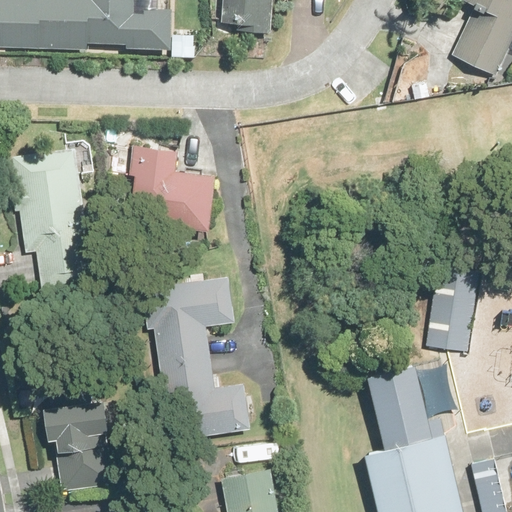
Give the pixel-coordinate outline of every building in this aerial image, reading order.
[(0,0),(0,46),(172,52),(172,58),(196,59),(197,37),(173,36),(174,11),(136,9),(136,0),(0,0)] [(257,31),(275,32),(276,0),(223,0),(223,23),(257,25),(257,31)] [(511,45),(511,0),(466,0),(477,5),(454,55),(498,75),(511,45)] [(27,158),(16,159),(19,188),(13,189),(16,212),(22,212),(27,251),(38,250),(43,293),(94,287),(77,146),(27,152),(27,158)] [(178,148),(134,147),(132,222),(214,224),(216,174),(178,173),(178,148)] [(481,272),(439,267),(428,347),(470,353),(481,272)] [(249,413),(246,387),(215,390),(209,326),(233,324),(228,278),(153,285),(155,304),(146,305),(149,332),(158,331),(168,438),(243,430),(241,413),(249,413)] [(387,450),(368,454),(381,511),(461,511),(446,440),(430,444),(414,369),(371,378),(387,450)] [(59,423),(50,423),(50,442),(59,442),(59,468),(52,468),(52,484),(100,483),(100,468),(111,468),(110,401),(84,401),(84,410),(59,410),(59,423)] [(511,511),(511,504),(502,461),(471,468),(481,511),(511,511)] [(228,511),(280,511),(272,470),(222,480),(228,511)]
